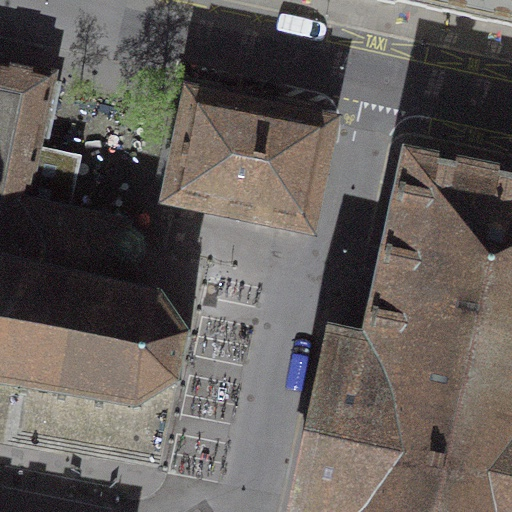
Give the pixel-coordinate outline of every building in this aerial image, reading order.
[(511,0),(377,0),(394,4),(395,1),(397,2),(397,1),(426,7),(426,8),(442,12),(442,11),(471,17),(471,18),(487,21),(511,25),(511,0)] [(0,204),(23,209),(24,206),(31,170),(51,77),(0,66),(0,204)] [(260,112),(192,98),(171,198),(308,227),(329,126),(260,112)] [(511,511),(511,182),(486,177),(486,175),(469,171),(469,173),(425,163),(426,159),(406,154),(401,175),(406,176),(396,220),(394,220),(391,237),(392,238),(383,282),(381,281),(377,299),(379,299),(369,343),(332,335),(328,353),(330,353),(320,397),(319,397),(315,414),(317,415),(312,437),(307,459),(305,459),(302,476),(303,477),(295,511),(511,511)] [(0,380),(22,384),(20,394),(26,395),(28,384),(60,390),(58,401),(64,402),(66,391),(97,397),(95,408),(102,409),(104,398),(132,402),(134,410),(140,409),(139,400),(169,382),(176,387),(180,382),(173,377),(181,341),(189,339),(188,333),(180,334),(159,305),(163,298),(158,294),(153,301),(134,297),(128,296),(128,292),(133,268),(136,267),(138,265),(139,264),(141,262),(142,259),(143,257),(144,254),(144,251),(144,248),(144,245),(143,242),(141,239),(140,237),(138,235),(136,233),(134,232),(131,231),(128,230),(129,229),(24,206),(23,209),(0,204),(0,380)]
